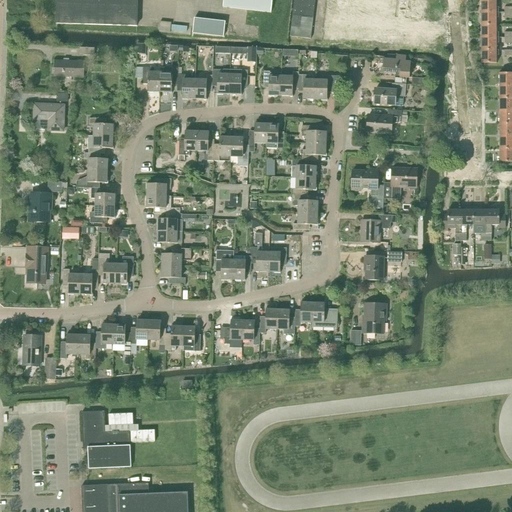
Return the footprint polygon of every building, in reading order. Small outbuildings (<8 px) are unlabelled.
[(56,0),(55,24),(136,27),(137,0),(56,0)] [(271,12),(271,0),(223,0),(223,6),(271,12)] [(310,39),(311,29),(314,0),(293,0),(290,37),(310,39)] [(420,20),(422,2),(405,0),(327,0),(324,26),(364,31),(363,41),(401,46),(402,36),(403,37),(405,18),(420,20)] [(480,0),(481,12),(498,12),(498,7),(496,7),(496,0),(480,0)] [(498,12),(481,12),(481,25),(496,25),(496,18),(498,18),(498,12)] [(210,20),(194,18),(192,33),(208,35),(210,20)] [(160,21),(159,32),(170,33),(171,22),(160,21)] [(496,25),(481,25),(481,38),(498,38),(498,32),(496,32),(496,25)] [(498,38),(481,38),(481,50),(498,50),(496,50),(496,43),(498,43),(498,38)] [(257,48),(248,47),(247,62),(256,62),(257,48)] [(498,50),(481,50),(481,63),(496,63),(496,56),(498,56),(498,50)] [(406,84),(407,78),(409,78),(410,62),(405,62),(406,57),(396,56),(396,60),(384,59),(383,67),(381,67),(381,73),(384,73),(384,72),(395,73),(394,83),(406,84)] [(83,78),(84,63),(55,62),(55,77),(83,78)] [(154,68),(149,68),(135,68),(135,79),(143,79),(142,84),(148,84),(148,92),(160,92),(160,73),(154,73),(154,68)] [(178,75),(178,69),(172,69),(172,73),(160,73),(160,92),(171,93),(172,82),(177,82),(178,75)] [(223,70),(218,70),(212,70),(212,76),(212,84),(218,84),(217,94),(229,94),(230,75),(223,75),(223,70)] [(247,71),(241,71),(237,71),(236,75),(230,75),(229,94),(241,95),(241,84),(247,85),(247,71)] [(281,73),(270,73),(270,72),(264,71),(263,85),(269,85),(269,95),(280,96),(281,77),(281,73)] [(299,75),(299,73),(293,72),(293,77),(281,77),(280,96),(292,96),(292,86),(298,86),(299,75)] [(511,73),(499,73),(499,86),(511,85),(511,73)] [(184,75),(178,75),(177,82),(177,89),(183,89),(183,99),(194,99),(195,80),(188,80),(189,75),(184,75)] [(309,76),(304,75),(299,75),(298,86),(298,89),(304,89),(303,99),(315,100),(316,80),(309,80),(309,76)] [(212,76),(206,76),(206,80),(195,80),(194,99),(206,100),(206,89),(212,90),(212,84),(212,76)] [(327,100),(327,93),(339,93),(340,77),(322,76),(322,81),(316,80),(315,100),(327,100)] [(374,104),(395,105),(395,107),(401,107),(402,107),(403,106),(403,105),(404,97),(405,97),(406,85),(392,84),(392,91),(375,90),(374,104)] [(511,85),(499,86),(499,99),(511,98),(511,85)] [(56,93),(56,102),(68,102),(68,93),(56,93)] [(511,98),(499,99),(499,111),(511,111),(511,98)] [(62,131),(63,106),(34,105),(34,120),(48,120),(48,131),(62,131)] [(401,123),(402,111),(388,110),(387,117),(368,115),(367,132),(391,134),(392,122),(397,122),(397,123),(401,123)] [(511,123),(511,111),(499,111),(499,124),(511,123)] [(94,125),(94,136),(113,137),(113,125),(103,125),(103,119),(89,119),(89,125),(94,125)] [(511,123),(499,124),(499,137),(511,136),(511,123)] [(249,134),(249,148),(249,152),(254,152),(255,143),(266,144),(267,124),(255,124),(255,134),(249,134)] [(273,149),(277,149),(283,149),(284,135),(278,135),(278,125),(267,124),(266,144),(273,144),(273,149)] [(306,143),(326,144),(326,132),(316,132),(316,126),(302,126),(302,137),(307,137),(306,143)] [(196,151),(197,132),(185,132),(185,142),(179,142),(179,155),(189,156),(190,151),(196,151)] [(208,152),(208,156),(207,161),(213,161),(214,147),(214,143),(208,143),(209,132),(197,132),(196,151),(208,152)] [(88,153),(98,154),(102,154),(102,148),(112,149),(113,137),(94,136),(93,148),(88,148),(88,153)] [(511,136),(499,137),(499,149),(511,149),(511,136)] [(213,161),(219,161),(231,162),(231,157),(231,138),(220,137),(219,148),(214,147),(213,161)] [(231,157),(237,157),(237,166),(248,167),(249,152),(249,148),(243,148),(243,138),(231,138),(231,157)] [(306,150),(302,150),(302,161),(306,161),(315,161),(315,155),(326,156),(326,144),(306,143),(306,150)] [(511,149),(499,149),(499,162),(511,161),(511,149)] [(98,154),(88,153),(84,153),(84,159),(88,159),(88,171),(107,171),(108,160),(98,159),(98,154)] [(292,160),(292,166),(292,178),(296,178),(316,178),(316,167),(306,166),(306,161),(302,161),(292,160)] [(384,183),(383,196),(383,199),(395,199),(399,200),(400,188),(416,189),(416,169),(393,168),(392,183),(384,183)] [(83,188),(91,188),(97,188),(97,183),(107,183),(107,171),(88,171),(88,177),(76,182),(76,188),(83,188)] [(371,191),(371,199),(371,211),(383,211),(383,199),(383,196),(377,196),(378,172),(353,171),(352,192),(361,192),(362,189),(368,189),(368,191),(371,191)] [(315,190),(316,178),(296,178),(296,189),(291,189),(291,195),(294,195),(305,195),(305,190),(315,190)] [(147,196),(166,197),(166,190),(171,190),(171,179),(158,179),(157,185),(147,184),(147,196)] [(48,182),(48,189),(48,192),(62,193),(62,188),(67,188),(67,183),(62,183),(62,182),(48,182)] [(91,199),(95,199),(95,206),(115,206),(115,195),(105,194),(105,189),(97,188),(91,188),(91,199)] [(51,223),(52,194),(32,193),(31,211),(29,211),(28,222),(51,223)] [(294,206),(298,206),(298,213),(317,213),(318,202),(308,201),(308,196),(305,195),(294,195),(294,206)] [(171,208),(171,203),(171,197),(166,197),(147,196),(147,208),(157,208),(157,214),(168,214),(180,214),(180,209),(171,208)] [(115,206),(95,206),(95,217),(90,217),(90,223),(104,223),(104,218),(114,218),(115,206)] [(465,207),(465,210),(461,210),(460,241),(466,241),(466,225),(473,225),(473,207),(465,207)] [(486,210),(482,210),(482,207),(473,207),(473,225),(481,225),(481,241),(486,241),(486,210)] [(460,241),(461,210),(448,210),(448,215),(441,215),(441,228),(448,228),(448,225),(455,225),(455,241),(460,241)] [(499,210),(486,210),(486,241),(491,241),(491,225),(498,225),(498,228),(505,228),(505,215),(499,215),(499,210)] [(317,225),(317,213),(298,213),(298,224),(293,224),(293,230),(307,230),(307,225),(317,225)] [(182,224),(182,221),(182,214),(180,214),(168,214),(168,220),(158,220),(158,231),(177,232),(177,224),(182,224)] [(396,216),(391,216),(379,215),(379,221),(362,221),(361,242),(380,243),(380,229),(390,229),(390,223),(396,223),(396,216)] [(64,228),(63,240),(79,241),(80,229),(64,228)] [(181,249),(182,244),(182,232),(177,232),(158,231),(157,243),(168,243),(167,249),(172,249),(181,249)] [(251,256),(251,261),(257,261),(256,272),(268,272),(269,253),(257,252),(257,248),(251,247),(251,249),(251,255),(251,256)] [(47,258),(47,248),(27,248),(27,268),(28,268),(28,283),(45,283),(46,258),(47,258)] [(268,272),(280,272),(280,265),(286,265),(286,248),(275,248),(275,253),(269,253),(268,272)] [(181,267),(182,260),(191,260),(191,250),(181,249),(172,249),(172,255),(162,255),(162,266),(181,267)] [(234,261),(234,251),(216,251),(216,255),(216,269),(222,269),(221,279),(233,280),(234,261)] [(116,264),(109,264),(110,254),(99,254),(99,259),(98,271),(98,273),(104,273),(104,283),(115,284),(116,264)] [(500,264),(500,255),(491,255),(492,264),(500,264)] [(251,270),(251,261),(251,256),(245,256),(245,261),(234,261),(233,280),(245,280),(245,270),(251,270)] [(127,274),(133,274),(134,257),(123,257),(122,265),(116,264),(115,284),(121,284),(121,285),(127,285),(127,274)] [(383,280),(384,257),(365,257),(365,266),(366,266),(366,279),(383,280)] [(93,259),(92,271),(92,275),(81,275),(80,294),(92,294),(92,284),(98,285),(98,273),(98,271),(99,259),(93,259)] [(181,278),(181,267),(162,266),(161,278),(172,278),(172,284),(185,284),(186,278),(181,278)] [(69,294),(80,294),(81,275),(69,275),(69,270),(63,270),(63,283),(69,284),(69,294)] [(295,321),(295,327),(301,327),(301,322),(312,322),(313,303),(301,303),(301,313),(295,313),(295,321)] [(312,327),(337,328),(337,311),(324,311),(325,304),(313,303),(312,322),(312,327)] [(386,321),(386,305),(366,304),(366,322),(363,322),(363,333),(383,334),(383,321),(386,321)] [(260,333),(266,334),(266,329),(277,329),(278,310),(266,310),(266,320),(260,320),(260,332),(260,333)] [(284,334),(289,334),(295,335),(295,327),(295,321),(289,321),(290,311),(278,310),(277,329),(284,330),(284,334)] [(148,340),(149,321),(137,321),(137,331),(131,331),(131,336),(131,344),(136,344),(137,340),(148,340)] [(159,345),(165,345),(166,337),(166,332),(160,332),(160,321),(149,321),(148,340),(160,341),(159,345)] [(242,340),(243,321),(231,321),(231,331),(221,330),(220,339),(225,340),(224,344),(235,345),(235,340),(242,340)] [(259,345),(260,333),(260,332),(254,332),(255,321),(243,321),(242,340),(254,341),(254,345),(259,345)] [(96,349),(101,349),(106,349),(106,344),(113,345),(114,325),(102,325),(102,335),(96,335),(96,346),(96,349)] [(125,345),(124,350),(124,356),(130,356),(131,344),(131,336),(125,336),(125,326),(114,325),(113,345),(125,345)] [(165,350),(171,351),(176,351),(176,346),(183,346),(183,327),(172,327),(171,337),(166,337),(165,345),(165,350)] [(183,327),(183,346),(194,347),(194,351),(200,352),(201,338),(195,338),(195,328),(183,327)] [(78,355),(79,336),(67,335),(67,345),(61,345),(60,359),(66,359),(67,354),(78,355)] [(40,367),(41,336),(24,336),(23,366),(40,367)] [(85,360),(89,360),(95,360),(96,349),(96,346),(90,346),(91,336),(79,336),(78,355),(85,355),(85,360)] [(54,379),(55,360),(47,359),(46,379),(54,379)] [(104,411),(81,412),(83,448),(88,448),(88,469),(131,467),(130,443),(155,442),(154,430),(138,431),(138,425),(133,425),(133,414),(109,414),(109,426),(105,426),(104,411)] [(148,483),(81,486),(82,511),(188,511),(187,492),(149,494),(148,483)]
